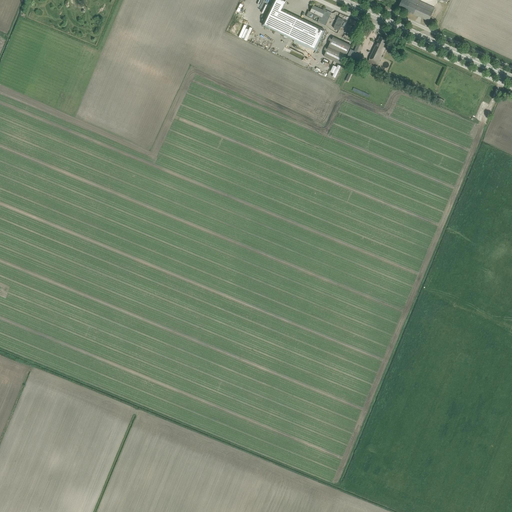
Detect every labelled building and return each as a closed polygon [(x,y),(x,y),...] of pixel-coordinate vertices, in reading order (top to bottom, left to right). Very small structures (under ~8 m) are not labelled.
[(246,12),(252,0),(248,0),(243,11),(246,12)] [(285,0),(274,0),(263,25),(294,40),(294,42),(307,49),(308,47),(315,50),(325,30),(282,9),(286,0),(285,0)] [(405,0),(401,0),(398,8),(429,21),(435,8),(416,0),(408,0),(408,1),(405,0)] [(313,6),(310,12),(322,17),(325,11),(313,6)] [(236,12),(235,15),(248,20),(249,17),(236,12)] [(339,17),(334,28),(339,31),(344,20),(339,17)] [(379,37),(377,41),(368,62),(377,66),(385,48),(383,47),(386,40),(379,37)] [(342,51),(340,55),(346,58),(350,49),(339,44),(337,49),(342,51)] [(347,58),(354,61),(361,48),(357,45),(354,51),(351,50),(347,58)] [(334,73),(333,77),(337,78),(341,65),(334,63),(331,72),(334,73)]
